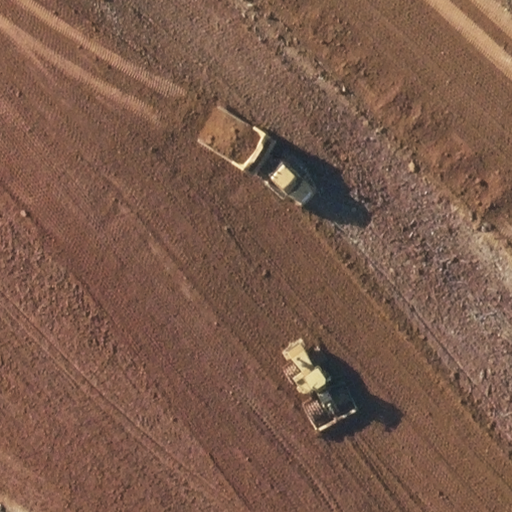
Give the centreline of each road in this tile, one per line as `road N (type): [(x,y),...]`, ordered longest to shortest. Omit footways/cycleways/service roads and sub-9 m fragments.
road 1 (unknown): [(0,280),(511,129)]
road 2 (unknown): [(75,511),(0,332)]
